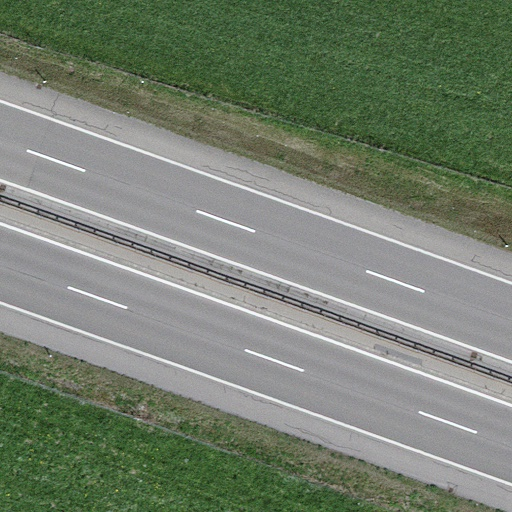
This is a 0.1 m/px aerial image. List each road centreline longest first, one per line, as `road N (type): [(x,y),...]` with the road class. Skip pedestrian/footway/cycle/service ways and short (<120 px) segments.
road 1 (motorway): [(0,265),(511,449)]
road 2 (motorway): [(511,322),(0,139)]
